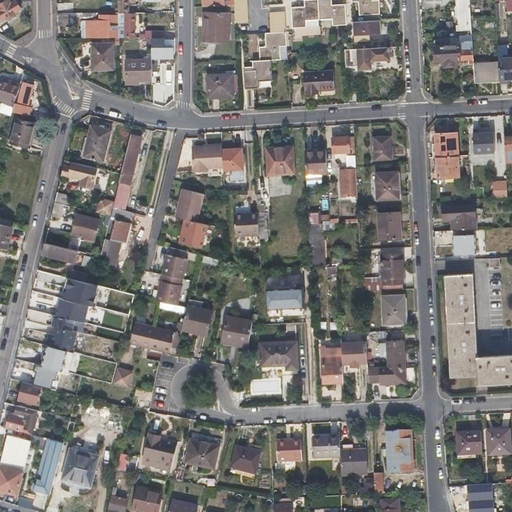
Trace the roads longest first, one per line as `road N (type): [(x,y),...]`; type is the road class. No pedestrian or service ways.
road 1 (residential): [(415,111),(431,407)]
road 2 (residential): [(0,376),(61,126),(60,94)]
road 3 (residential): [(182,122),(415,111)]
road 4 (residential): [(431,407),(235,416)]
road 5 (residential): [(235,416),(179,402),(176,381),(184,370),(206,367),(218,377)]
road 6 (residential): [(60,94),(182,122)]
road 7 (residential): [(184,0),(182,122)]
